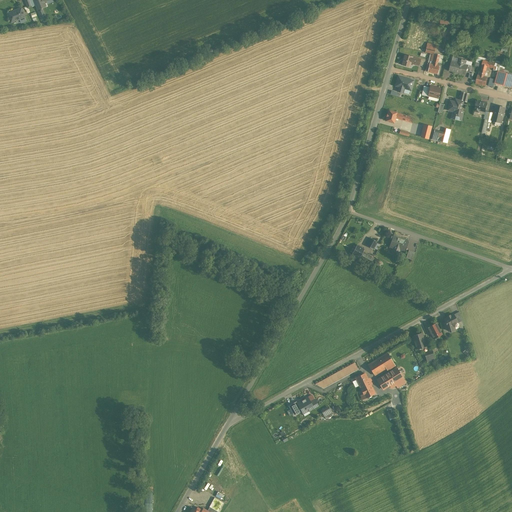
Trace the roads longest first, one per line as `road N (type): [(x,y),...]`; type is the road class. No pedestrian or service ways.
road 1 (unclassified): [(229,417),(511,268)]
road 2 (residential): [(229,417),(347,209)]
road 3 (unclassified): [(511,268),(347,209)]
road 4 (residential): [(347,209),(389,68)]
road 5 (residential): [(511,97),(389,68)]
